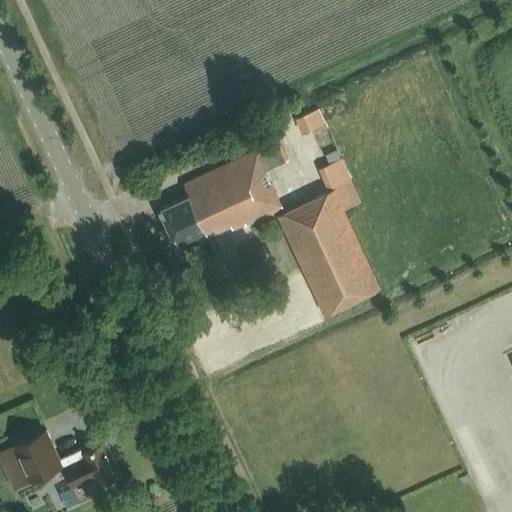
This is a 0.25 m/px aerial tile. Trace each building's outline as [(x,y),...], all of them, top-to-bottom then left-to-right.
[(305,130),(329,119),(323,104),(298,115),(305,130)] [(191,193),(163,206),(178,240),(207,226),(210,232),(231,222),(233,226),(245,221),(246,223),(283,206),(272,182),(266,185),(261,173),(267,171),(265,168),(287,158),(278,138),(186,180),(191,193)] [(327,312),(378,289),(332,187),(281,210),(327,312)] [(47,427),(12,443),(28,479),(63,464),(60,456),(47,427)] [(79,448),(60,456),(63,464),(64,466),(73,486),(74,485),(81,500),(103,489),(100,481),(103,480),(120,472),(111,455),(105,442),(82,453),(79,448)]
